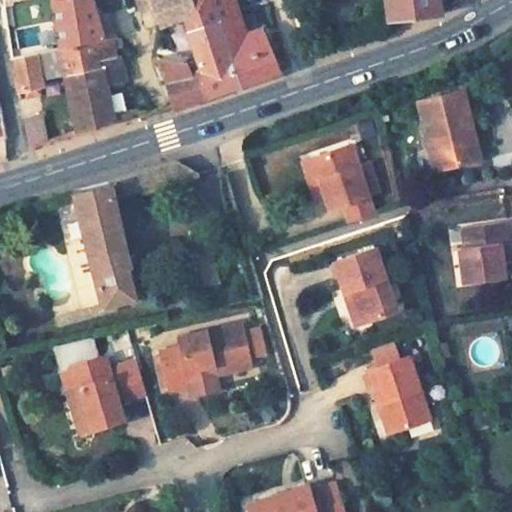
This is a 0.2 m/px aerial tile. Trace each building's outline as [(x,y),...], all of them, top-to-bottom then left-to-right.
[(62,69),(64,79),(77,132),(111,120),(103,84),(123,80),(117,56),(113,57),(112,50),(110,37),(112,37),(106,15),(94,17),(89,0),(46,0),(50,25),(52,35),(28,39),(30,53),(10,57),(16,89),(25,87),(26,95),(37,92),(35,84),(40,84),(38,74),(62,69)] [(145,0),(135,3),(143,28),(156,24),(180,16),(190,12),(186,0),(145,0)] [(227,0),(190,12),(180,16),(185,31),(215,21),(237,14),(232,0),(227,0)] [(186,0),(190,12),(227,0),(186,0)] [(436,0),(382,0),(385,20),(438,14),(436,0)] [(237,14),(215,21),(238,86),(276,72),(257,28),(243,33),(237,14)] [(215,21),(185,31),(198,70),(207,97),(238,86),(215,21)] [(50,25),(26,29),(28,39),(52,35),(50,25)] [(122,48),(119,35),(112,37),(110,37),(112,50),(122,48)] [(186,63),(159,59),(173,108),(207,97),(198,70),(189,73),(186,63)] [(461,90),(418,101),(435,169),(471,160),(462,123),(469,122),(461,90)] [(469,122),(462,123),(471,160),(479,159),(469,122)] [(34,137),(25,140),(26,150),(36,146),(34,137)] [(316,157),(332,210),(348,205),(371,198),(354,146),(316,157)] [(310,159),(319,189),(325,188),(316,157),(310,159)] [(143,191),(200,173),(189,166),(176,160),(139,173),(143,189),(143,191)] [(382,195),(372,166),(362,169),(371,198),(382,195)] [(74,193),(102,305),(134,298),(126,268),(130,267),(114,200),(143,191),(143,189),(139,173),(126,178),(74,193)] [(353,222),(377,214),(371,198),(348,205),(353,222)] [(504,221),(463,226),(466,246),(460,247),(464,282),(504,277),(501,260),(498,243),(507,242),(504,221)] [(507,242),(498,243),(501,260),(509,258),(507,242)] [(375,248),(334,260),(344,290),(352,287),(363,321),(396,310),(375,248)] [(214,253),(194,256),(200,286),(219,280),(214,253)] [(352,287),(344,290),(354,324),(363,321),(352,287)] [(181,348),(158,353),(168,390),(190,384),(192,394),(220,388),(216,373),(252,364),(241,321),(178,337),(181,348)] [(244,332),(251,359),(268,355),(261,328),(244,332)] [(98,358),(92,336),(55,345),(62,369),(98,358)] [(409,354),(366,368),(378,404),(384,402),(393,431),(430,419),(409,354)] [(98,358),(62,369),(70,399),(75,398),(84,407),(89,428),(123,418),(117,400),(145,392),(137,363),(108,371),(104,357),(98,358)] [(75,398),(70,399),(80,431),(89,428),(84,407),(75,398)] [(384,402),(378,404),(388,434),(393,431),(384,402)] [(288,491),(247,503),(250,511),(345,511),(338,484),(309,493),(290,498),(288,491)] [(307,485),(288,491),(290,498),(309,493),(307,485)]
